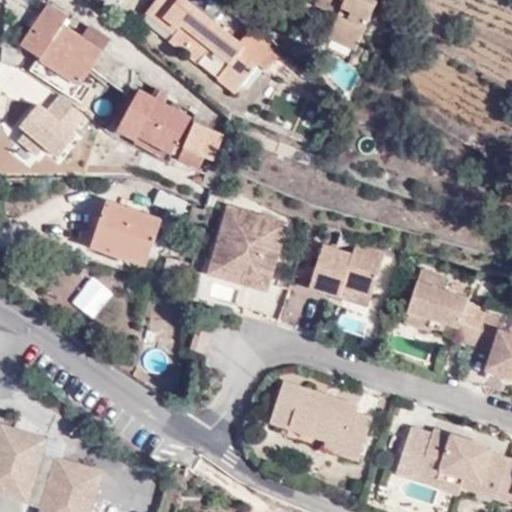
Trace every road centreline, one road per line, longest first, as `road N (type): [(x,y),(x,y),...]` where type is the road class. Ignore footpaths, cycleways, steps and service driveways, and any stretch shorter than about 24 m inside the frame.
road 1 (residential): [(208,442),(250,337),(511,416)]
road 2 (unknown): [(2,310),(7,388),(163,507)]
road 3 (residential): [(208,442),(0,309)]
road 4 (residential): [(336,511),(208,442)]
